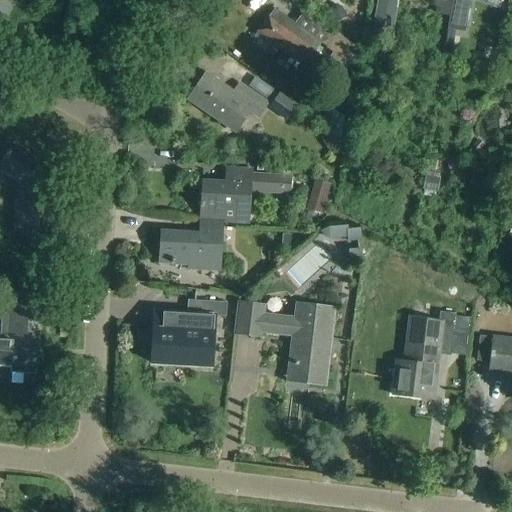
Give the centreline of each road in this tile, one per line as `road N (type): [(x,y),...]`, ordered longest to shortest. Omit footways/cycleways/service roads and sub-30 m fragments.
road 1 (residential): [(86,468),(109,121)]
road 2 (residential): [(86,468),(421,511)]
road 3 (residential): [(109,121),(118,90),(188,0)]
road 4 (residential): [(0,68),(109,121)]
